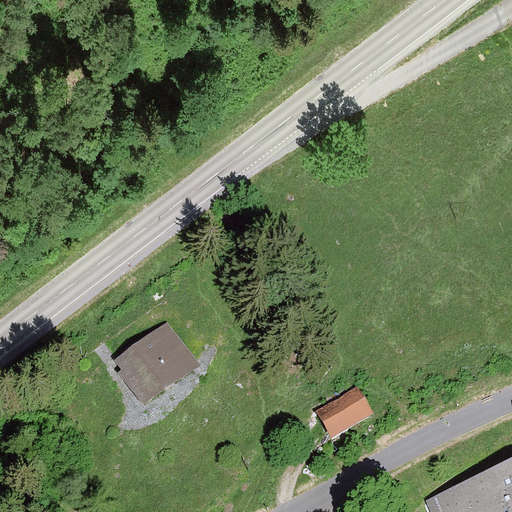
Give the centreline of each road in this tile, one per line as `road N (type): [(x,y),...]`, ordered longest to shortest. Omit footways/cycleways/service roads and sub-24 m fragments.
road 1 (tertiary): [(0,339),(443,0)]
road 2 (unknown): [(116,373),(22,359),(0,347)]
